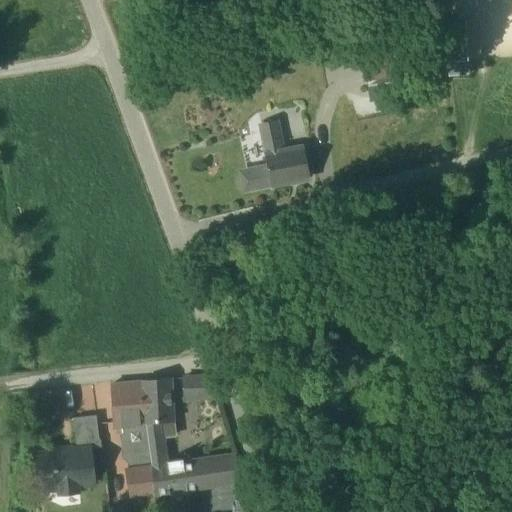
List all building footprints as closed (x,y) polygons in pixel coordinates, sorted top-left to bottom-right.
[(367,87),(369,100),(393,97),(391,83),(387,61),(364,64),(367,87)] [(261,125),(267,154),(282,151),(276,122),(261,125)] [(267,154),(269,167),(247,171),(241,176),(243,188),(250,190),(273,186),(308,178),(302,147),(282,151),(267,154)] [(182,378),(183,399),(213,397),(212,377),(182,378)] [(147,439),(161,436),(159,422),(172,421),(170,378),(142,381),(145,424),(147,439)] [(134,469),(151,466),(147,439),(145,424),(142,381),(111,384),(114,428),(121,427),(122,435),(124,450),(131,449),(134,469)] [(72,419),(76,451),(89,449),(89,450),(101,449),(100,441),(98,439),(95,416),(72,419)] [(174,436),(172,421),(159,422),(161,436),(174,436)] [(127,463),(128,470),(134,469),(131,449),(124,450),(122,435),(119,435),(122,458),(127,463)] [(165,466),(161,436),(147,439),(151,466),(151,468),(152,468),(165,466)] [(59,492),(62,495),(76,493),(78,490),(78,487),(93,485),(89,450),(89,449),(76,451),(37,455),(41,491),(58,489),(59,492)] [(235,456),(197,462),(200,489),(238,484),(235,456)] [(155,495),(200,489),(197,462),(165,466),(152,468),(155,493),(155,495)] [(127,470),(132,496),(146,494),(155,493),(152,468),(151,468),(151,466),(134,469),(128,470),(127,470)] [(155,493),(146,494),(148,506),(155,505),(155,495),(155,493)] [(234,501),(235,511),(246,511),(244,499),(239,500),(234,501)]
